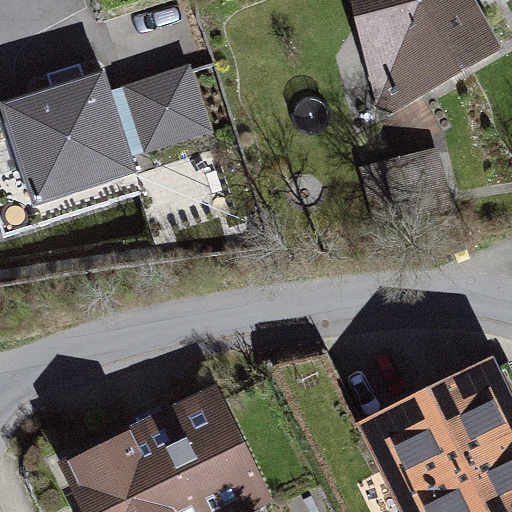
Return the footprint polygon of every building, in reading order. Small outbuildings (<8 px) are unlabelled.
[(463,0),(359,0),(368,39),(364,48),(377,105),(393,112),(422,95),(423,87),(491,48),(463,0)] [(103,73),(0,106),(0,227),(3,238),(142,194),(103,73)] [(187,73),(130,91),(148,148),(205,130),(187,73)] [(433,169),(373,185),(383,221),(443,205),(433,169)] [(511,511),(511,399),(509,394),(368,459),(393,511),(511,511)] [(220,402),(61,482),(76,511),(266,511),(274,508),(220,402)]
